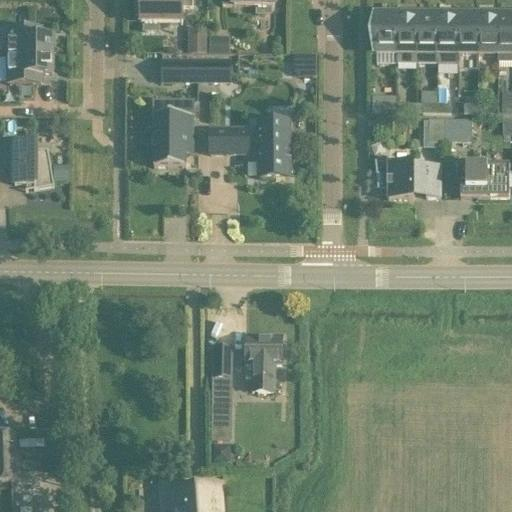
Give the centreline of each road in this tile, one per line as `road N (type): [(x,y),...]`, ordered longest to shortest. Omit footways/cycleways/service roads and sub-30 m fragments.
road 1 (secondary): [(0,272),(334,277)]
road 2 (residential): [(333,251),(333,0)]
road 3 (secondary): [(334,277),(511,276)]
